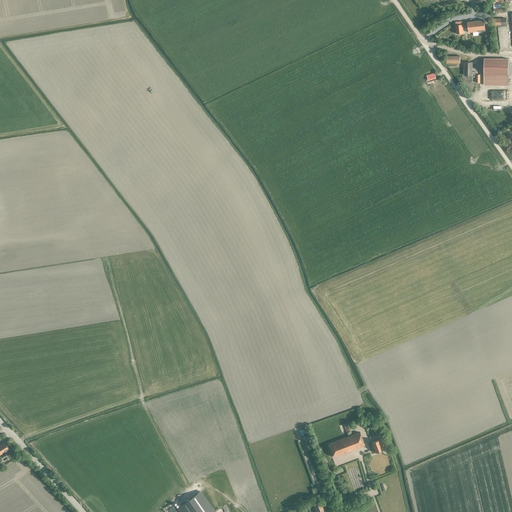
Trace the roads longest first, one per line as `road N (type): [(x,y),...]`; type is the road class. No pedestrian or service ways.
road 1 (unclassified): [(511,167),(393,0)]
road 2 (unclassified): [(82,511),(0,420)]
